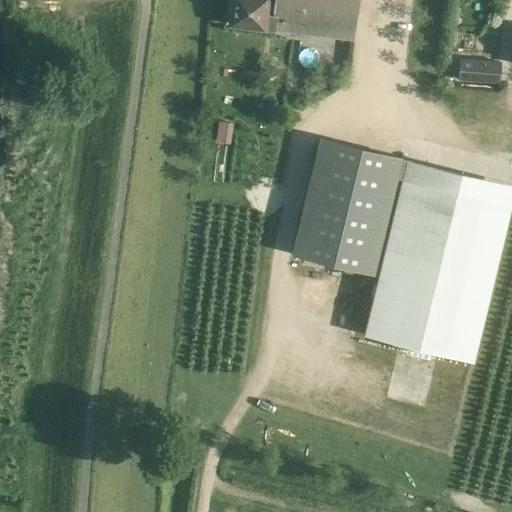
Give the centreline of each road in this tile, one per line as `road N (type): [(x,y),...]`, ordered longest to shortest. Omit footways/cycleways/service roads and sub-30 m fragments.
road 1 (track): [(205,485),(213,454),(263,380),(280,332),(281,255),(306,135),(357,99),(376,65),(381,0)]
road 2 (track): [(304,511),(205,485),(202,511)]
